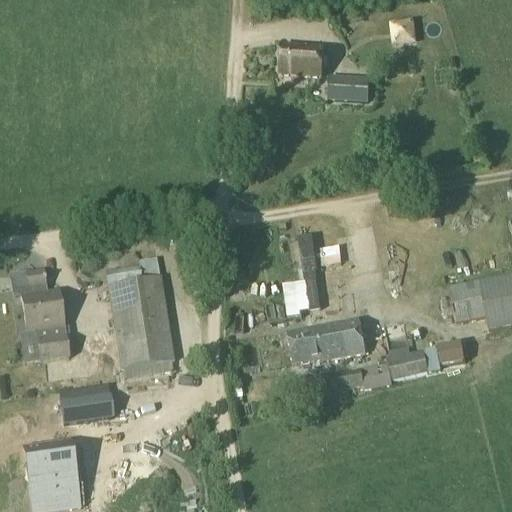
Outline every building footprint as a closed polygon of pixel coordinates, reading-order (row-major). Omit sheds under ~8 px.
[(279,80),(321,83),(323,51),(282,48),(279,80)] [(441,69),(440,85),(451,86),(452,70),(441,69)] [(329,109),(367,111),(369,77),(331,74),(329,109)] [(157,232),(127,238),(130,249),(159,243),(157,232)] [(34,335),(35,337),(64,333),(58,293),(46,295),(43,273),(25,276),(28,297),(20,299),(25,336),(34,335)] [(511,278),(479,285),(486,320),(488,334),(511,329),(511,278)] [(323,296),(322,279),(310,280),(311,314),(328,313),(328,312),(339,311),(338,295),(323,296)] [(107,290),(122,383),(173,375),(171,366),(173,366),(159,282),(107,290)] [(486,320),(479,285),(449,290),(456,326),(486,320)] [(293,369),(316,365),(321,364),(322,365),(365,358),(359,323),(310,332),(311,333),(288,337),(293,369)] [(105,326),(64,333),(35,337),(39,365),(67,361),(109,355),(105,326)] [(466,339),(442,339),(443,362),(466,362),(466,339)] [(388,355),(390,362),(387,363),(391,385),(427,377),(422,355),(409,358),(408,351),(388,355)] [(109,355),(67,361),(69,375),(111,368),(109,355)] [(363,390),(361,374),(325,381),(328,396),(363,390)] [(105,399),(55,406),(59,430),(108,422),(105,399)] [(23,458),(19,458),(24,491),(28,491),(31,511),(70,511),(67,485),(71,484),(66,451),(62,452),(23,458)]
